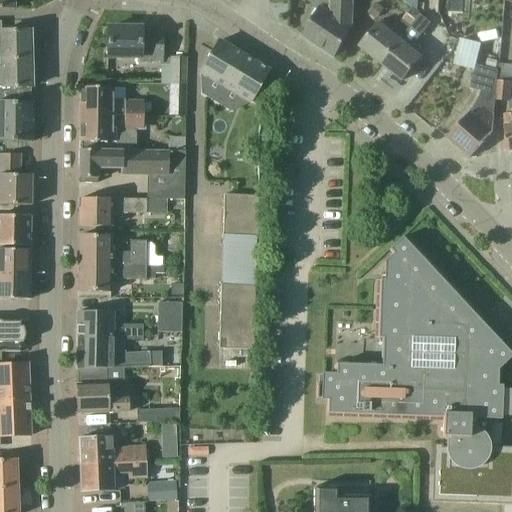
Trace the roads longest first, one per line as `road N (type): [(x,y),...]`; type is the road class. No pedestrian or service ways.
road 1 (residential): [(61,511),(54,369),(62,50),(84,0)]
road 2 (residential): [(484,228),(404,145),(190,0)]
